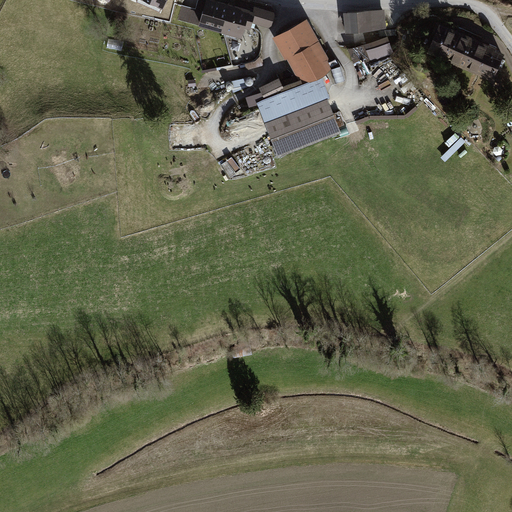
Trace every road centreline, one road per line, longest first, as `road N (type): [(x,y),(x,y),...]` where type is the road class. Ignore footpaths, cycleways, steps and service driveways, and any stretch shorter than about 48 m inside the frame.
road 1 (residential): [(511,45),(488,14),(465,2),(286,0)]
road 2 (track): [(398,326),(511,235)]
